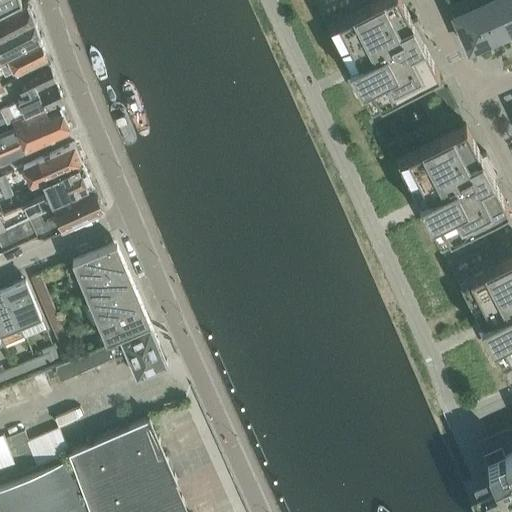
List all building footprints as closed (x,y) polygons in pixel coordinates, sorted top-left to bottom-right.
[(0,0),(0,10),(19,0),(0,0)] [(313,0),(348,66),(347,66),(352,77),(353,76),(369,107),(439,71),(423,40),(428,38),(428,37),(423,39),(416,25),(420,22),(417,17),(418,17),(417,17),(413,19),(402,0),(313,0)] [(472,0),(458,0),(449,4),(454,15),(469,48),(490,39),(472,0)] [(496,0),(472,0),(490,39),(509,30),(496,0)] [(511,0),(496,0),(509,30),(511,28),(511,0)] [(23,3),(0,15),(0,36),(34,18),(28,1),(23,3)] [(0,57),(40,36),(34,18),(0,36),(0,57)] [(0,68),(3,67),(8,75),(15,72),(17,77),(50,62),(40,36),(0,57),(0,68)] [(50,62),(17,77),(15,78),(22,94),(55,78),(50,62)] [(2,108),(0,108),(0,125),(13,120),(12,119),(44,105),(47,110),(60,104),(65,101),(57,82),(55,78),(22,94),(23,98),(2,108)] [(44,105),(12,119),(13,120),(16,127),(17,127),(27,150),(71,130),(60,104),(47,110),(44,105)] [(423,212),(479,323),(484,333),(485,333),(501,364),(511,357),(511,240),(494,250),(490,242),(484,231),(505,220),(501,210),(509,206),(493,175),(497,173),(486,152),(482,154),(466,123),(395,159),(417,201),(416,201),(422,211),(423,212)] [(0,161),(26,150),(27,150),(17,127),(16,127),(0,134),(0,161)] [(40,157),(24,165),(32,184),(43,179),(47,177),(46,176),(83,160),(75,141),(51,152),(40,157)] [(46,176),(47,177),(43,179),(48,192),(0,213),(0,227),(92,183),(83,160),(46,176)] [(5,174),(0,175),(0,186),(5,197),(13,194),(5,174)] [(63,227),(63,226),(103,208),(92,183),(0,227),(0,240),(2,245),(36,229),(39,235),(44,236),(63,227)] [(116,240),(72,258),(81,279),(125,260),(117,240),(116,240)] [(125,260),(81,279),(89,299),(134,280),(125,260)] [(40,272),(31,276),(40,296),(48,293),(40,272)] [(42,315),(35,299),(26,277),(4,286),(20,324),(41,315),(42,315)] [(134,280),(89,299),(98,319),(142,300),(134,280)] [(4,286),(0,288),(0,331),(4,342),(24,333),(20,324),(4,286)] [(48,293),(40,296),(48,316),(57,313),(48,293)] [(142,300),(98,319),(107,340),(119,335),(150,321),(151,322),(151,321),(142,300)] [(57,313),(48,316),(57,336),(65,333),(57,313)] [(160,343),(151,322),(150,321),(119,335),(107,340),(46,367),(50,374),(57,371),(60,377),(84,367),(85,369),(94,365),(93,363),(115,353),(118,358),(117,358),(117,359),(127,355),(135,375),(168,362),(160,343)] [(65,333),(57,336),(65,357),(74,354),(65,333)] [(44,354),(34,357),(37,364),(52,359),(52,360),(59,357),(53,344),(42,348),(44,354)] [(34,357),(20,363),(23,370),(37,364),(34,357)] [(9,368),(0,371),(0,379),(12,375),(9,368)] [(480,482),(469,486),(480,511),(511,511),(511,426),(478,441),(481,447),(488,463),(487,463),(493,476),(480,482)]
